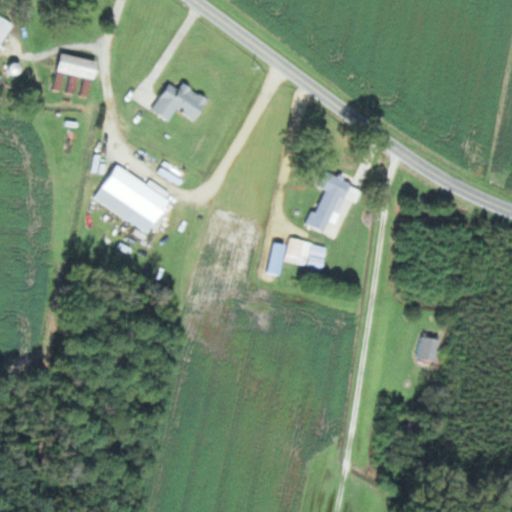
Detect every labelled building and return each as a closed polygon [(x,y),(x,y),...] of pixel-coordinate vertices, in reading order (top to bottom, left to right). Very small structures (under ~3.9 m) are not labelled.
[(0,47),(15,24),(0,14),(0,47)] [(102,62),(64,53),(60,71),(98,79),(102,62)] [(154,108),(171,120),(180,108),(197,120),(211,100),(186,82),(181,90),(172,83),(154,108)] [(153,232),(173,198),(117,164),(96,198),(153,232)] [(309,225),(329,231),(332,221),(338,223),(346,198),(359,202),(364,185),(329,174),(324,188),(327,188),(320,212),(313,210),(309,225)] [(330,247),(291,237),(285,260),(324,271),(330,247)] [(440,334),(423,334),(423,360),(440,360),(440,334)]
